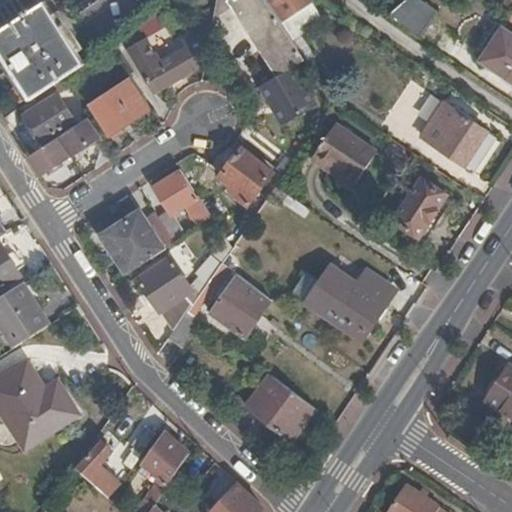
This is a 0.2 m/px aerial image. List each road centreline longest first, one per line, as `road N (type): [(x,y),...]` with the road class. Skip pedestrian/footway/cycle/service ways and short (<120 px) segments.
road 1 (residential): [(53,225),(145,373),(297,511)]
road 2 (unknown): [(362,0),(511,115)]
road 3 (residential): [(208,122),(53,225)]
road 4 (residential): [(511,510),(394,432)]
road 5 (secondary): [(394,432),(440,358),(454,316)]
road 6 (secondary): [(454,316),(375,420)]
